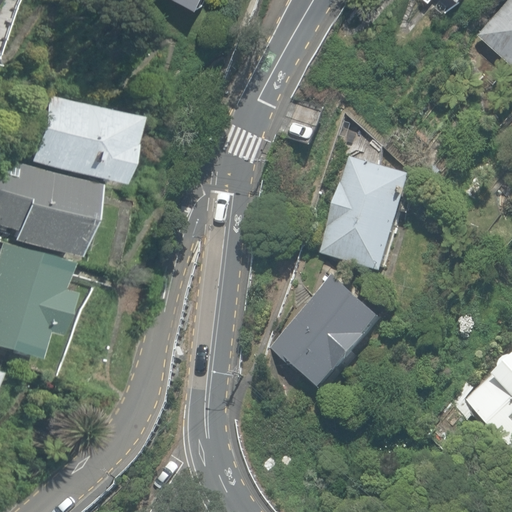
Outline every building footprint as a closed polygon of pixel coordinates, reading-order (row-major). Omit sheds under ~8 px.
[(217,0),(193,0),(214,10),(217,0)] [(511,0),(501,0),(475,32),(511,62),(511,0)] [(131,120),(41,96),(23,159),(112,186),(131,120)] [(408,174),(347,154),(317,247),(378,267),(408,174)] [(89,185),(0,160),(0,237),(69,256),(89,185)] [(61,261),(0,244),(0,350),(30,359),(39,328),(53,332),(64,290),(54,287),(61,261)] [(383,314),(330,269),(265,348),(318,392),(383,314)] [(511,352),(458,400),(508,446),(511,442),(511,352)]
